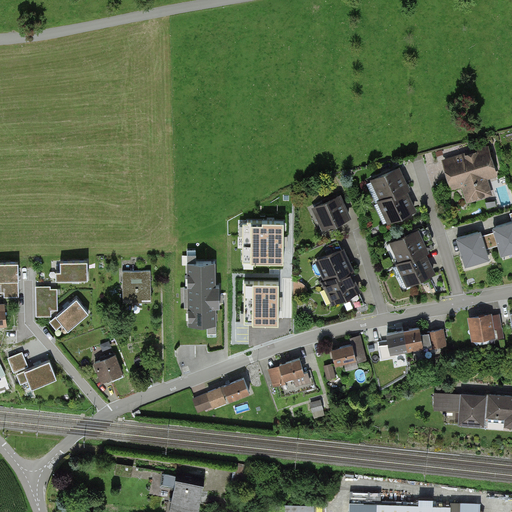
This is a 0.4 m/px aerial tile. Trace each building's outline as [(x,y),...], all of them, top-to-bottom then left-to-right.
[(487,148),(445,161),(453,187),(464,184),(469,199),(490,193),(485,177),(495,174),(487,148)] [(405,167),(377,180),(386,198),(382,200),(393,223),(420,211),(411,191),(415,189),(405,167)] [(355,217),(345,194),(318,206),(328,229),(355,217)] [(284,221),(247,220),(247,234),(243,234),(243,258),(253,258),(253,262),(284,262),(284,221)] [(511,221),(493,227),(502,254),(511,251),(511,221)] [(422,230),(394,243),(403,262),(399,264),(410,287),(437,274),(428,255),(432,253),(422,230)] [(481,231),(457,238),(465,266),(489,259),(481,231)] [(349,248),(322,261),(330,279),(326,281),(337,304),(364,292),(355,272),(360,270),(349,248)] [(195,249),(188,249),(189,323),(208,322),(208,333),(217,333),(216,303),(220,303),(219,281),(216,281),(216,258),(195,258),(195,249)] [(87,260),(60,261),(61,271),(55,271),(56,280),(88,279),(87,260)] [(18,262),(0,262),(0,291),(4,292),(4,296),(19,296),(18,262)] [(152,271),(123,272),(124,301),(154,300),(152,271)] [(279,282),(250,282),(250,294),(244,294),(244,312),(247,311),(247,323),(279,323),(279,282)] [(49,286),(39,287),(39,301),(57,301),(57,289),(49,289),(49,286)] [(88,312),(76,299),(56,316),(68,330),(88,312)] [(57,309),(57,301),(39,301),(40,316),(50,315),(50,309),(57,309)] [(498,312),(468,318),(473,343),(503,336),(498,312)] [(425,326),(387,334),(389,343),(381,345),(383,356),(429,346),(425,326)] [(447,328),(431,331),(434,344),(449,341),(447,328)] [(358,343),(332,349),(336,366),(362,360),(358,343)] [(27,366),(22,353),(9,358),(14,371),(27,366)] [(123,377),(114,353),(95,361),(102,380),(111,376),(113,381),(123,377)] [(307,357),(271,369),(277,384),(295,378),(297,384),(314,379),(307,357)] [(57,377),(50,360),(25,370),(32,387),(57,377)] [(150,376),(147,360),(138,362),(142,378),(150,376)] [(0,392),(11,389),(0,363),(0,392)] [(254,391),(249,378),(195,399),(200,412),(254,391)] [(436,390),(436,410),(455,410),(455,390),(436,390)] [(486,426),(489,394),(462,392),(460,424),(486,426)] [(511,395),(492,394),(491,417),(509,418),(509,427),(511,427),(511,395)] [(132,466),(118,464),(116,473),(131,475),(132,466)] [(176,476),(163,473),(161,486),(174,489),(169,511),(194,511),(196,502),(200,502),(204,478),(177,473),(176,476)] [(382,493),(350,492),(348,511),(484,511),(485,501),(461,500),(461,506),(438,505),(438,499),(424,499),(424,505),(382,503),(382,493)] [(314,511),(314,504),(277,503),(276,511),(314,511)]
